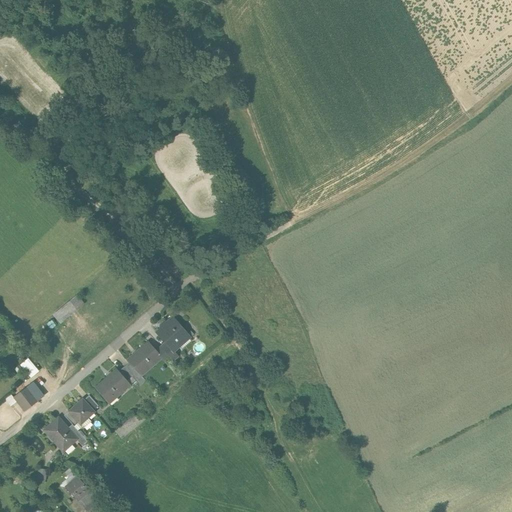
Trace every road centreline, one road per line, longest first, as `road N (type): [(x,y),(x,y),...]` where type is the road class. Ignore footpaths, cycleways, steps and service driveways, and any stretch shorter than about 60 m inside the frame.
road 1 (track): [(511,72),(397,162),(290,220)]
road 2 (track): [(231,65),(171,95),(122,145),(122,168),(148,219),(149,252)]
road 3 (residential): [(179,286),(0,439)]
road 4 (track): [(217,0),(231,65),(290,220)]
